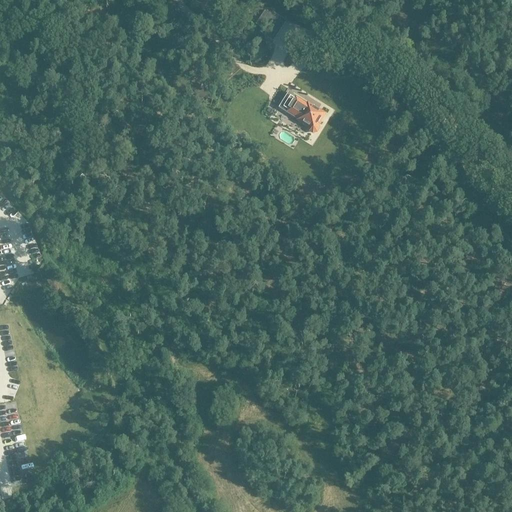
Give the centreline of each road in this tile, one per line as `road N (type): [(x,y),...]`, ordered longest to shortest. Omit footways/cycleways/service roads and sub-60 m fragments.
road 1 (track): [(511,198),(432,109),(359,60),(324,55),(286,71),(273,87)]
road 2 (track): [(511,388),(409,511)]
